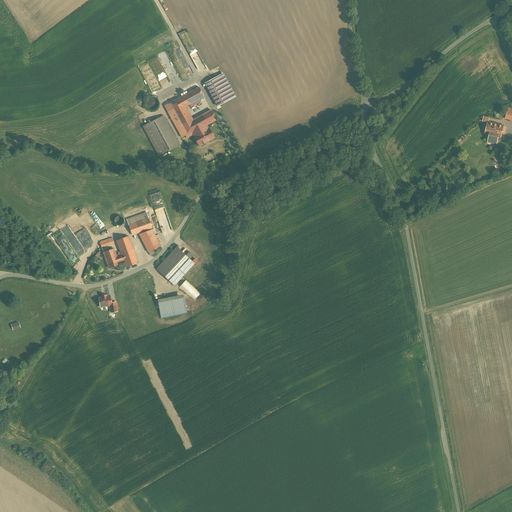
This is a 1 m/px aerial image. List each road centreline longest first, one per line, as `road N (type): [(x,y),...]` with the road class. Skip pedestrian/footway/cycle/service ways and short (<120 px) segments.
road 1 (unclassified): [(364,107),(214,185),(141,268),(93,286),(0,277)]
road 2 (unclassified): [(459,511),(401,205),(364,107)]
road 3 (unclassified): [(494,20),(404,88),(364,107)]
